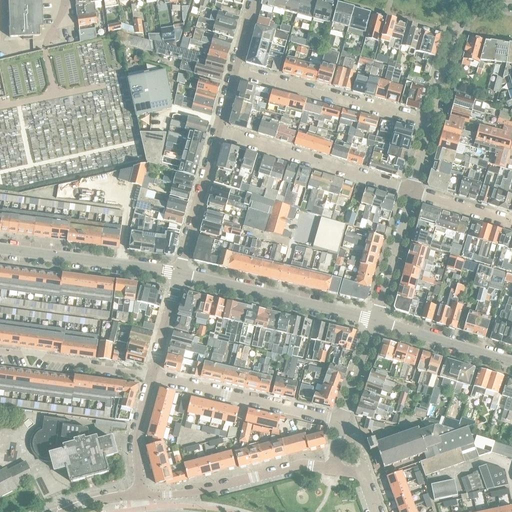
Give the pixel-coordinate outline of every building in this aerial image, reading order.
[(22,37),(23,40),(32,39),(32,36),(40,36),(40,27),(43,27),(42,0),(8,0),(9,28),(9,37),(22,37)] [(101,0),(75,0),(79,26),(97,24),(94,2),(101,1),(101,0)] [(201,0),(200,6),(206,8),(208,0),(201,0)] [(216,0),(216,2),(213,10),(218,12),(220,12),(222,6),(223,4),(223,0),(216,0)] [(262,0),(261,5),(273,8),(275,0),(262,0)] [(288,0),(275,0),(273,8),(285,11),(288,0)] [(300,0),(288,0),(285,11),(297,14),(300,0)] [(317,0),(300,0),(297,14),(313,18),(317,0)] [(334,4),(320,0),(317,0),(313,18),(312,20),(323,23),(323,21),(329,23),(334,4)] [(130,5),(132,23),(134,32),(143,33),(140,12),(137,12),(136,4),(130,5)] [(348,32),(354,9),(337,5),(330,31),(346,35),(347,32),(348,32)] [(240,12),(222,6),(220,12),(239,18),(240,12)] [(354,9),(348,32),(364,36),(370,13),(354,9)] [(206,14),(205,19),(236,28),(239,18),(220,12),(218,12),(216,17),(206,14)] [(365,38),(378,41),(385,17),(376,15),(372,14),(365,38)] [(200,29),(201,24),(213,27),(212,32),(232,39),(236,28),(205,19),(199,17),(195,27),(200,29)] [(258,18),(255,26),(268,30),(269,24),(270,22),(258,18)] [(394,49),(396,40),(391,39),(395,22),(396,20),(387,18),(381,41),(389,43),(388,47),(394,49)] [(120,22),(107,25),(109,32),(121,29),(120,22)] [(406,25),(395,22),(391,39),(396,40),(394,49),(399,50),(400,46),(401,42),(402,42),(406,25)] [(407,23),(406,25),(402,42),(401,42),(400,46),(409,49),(407,53),(414,55),(415,51),(420,32),(416,30),(417,26),(407,23)] [(269,24),(268,30),(275,32),(276,26),(269,24)] [(281,25),(280,31),(289,33),(290,27),(281,25)] [(254,31),(252,39),(271,44),(273,38),(286,42),(288,35),(275,32),(268,30),(255,26),(254,31)] [(173,28),(175,37),(176,42),(179,40),(183,27),(173,28)] [(421,29),(420,32),(415,51),(423,54),(422,59),(426,60),(423,71),(430,73),(440,34),(432,32),(432,35),(429,34),(430,32),(429,29),(424,28),(421,29)] [(97,38),(96,29),(80,31),(81,42),(97,38)] [(192,40),(229,51),(232,40),(213,35),(212,39),(202,36),(204,31),(195,29),(192,40)] [(226,61),(207,56),(206,61),(199,59),(201,54),(188,51),(187,51),(180,49),(177,48),(163,45),(150,41),(119,33),(121,43),(156,53),(181,60),(179,69),(194,73),(194,74),(220,81),(226,61)] [(161,34),(149,35),(149,36),(150,41),(163,45),(162,39),(161,39),(161,34)] [(307,41),(306,46),(311,47),(311,45),(314,45),(316,38),(308,36),(307,41)] [(162,39),(163,45),(177,48),(176,42),(175,37),(162,39)] [(189,45),(191,39),(188,38),(184,37),(180,49),(187,51),(188,51),(187,51),(189,45)] [(470,60),(479,63),(485,41),(477,39),(476,40),(468,38),(461,64),(468,66),(470,60)] [(191,39),(189,45),(209,50),(207,56),(226,61),(229,51),(192,40),(191,39)] [(252,39),(249,51),(268,56),(274,58),(281,60),(282,54),(269,51),(271,44),(252,39)] [(485,41),(479,63),(476,73),(480,74),(484,63),(483,63),(483,61),(487,61),(487,64),(494,65),(497,42),(490,41),(490,42),(485,41)] [(500,66),(496,81),(501,83),(502,78),(506,63),(506,64),(509,43),(508,44),(504,44),(504,43),(497,42),(494,65),(500,66)] [(511,67),(511,43),(509,43),(506,64),(506,63),(502,78),(506,77),(509,76),(510,76),(511,68),(510,68),(509,67),(509,65),(511,65),(511,67)] [(287,57),(282,73),(294,76),(298,61),(300,53),(302,47),(290,44),(289,48),(296,50),(293,59),(287,57)] [(339,53),(325,49),(316,82),(330,86),(331,82),(339,53)] [(247,58),(246,63),(265,68),(268,56),(249,51),(247,58)] [(338,68),(333,86),(334,86),(335,87),(337,88),(339,87),(342,88),(351,56),(345,55),(341,69),(338,68)] [(351,56),(342,88),(345,89),(345,90),(348,91),(349,90),(350,90),(355,73),(351,71),(354,60),(355,57),(351,56)] [(360,57),(358,63),(366,65),(371,67),(372,63),(373,61),(360,57)] [(274,58),(271,70),(278,72),(281,60),(274,58)] [(298,61),(294,76),(305,79),(309,64),(298,61)] [(372,63),(371,67),(364,95),(374,97),(378,80),(375,79),(378,68),(376,68),(377,64),(372,63)] [(316,82),(319,71),(320,67),(309,64),(305,79),(316,82)] [(366,74),(363,74),(357,72),(352,92),(364,95),(371,67),(366,65),(364,72),(366,72),(366,74)] [(383,80),(380,79),(375,98),(385,101),(393,69),(394,69),(388,67),(387,67),(383,80)] [(398,86),(401,72),(393,69),(385,101),(398,104),(402,87),(398,86)] [(165,70),(129,78),(137,116),(170,109),(172,101),(165,70)] [(408,74),(406,82),(426,88),(428,79),(408,74)] [(184,84),(186,77),(178,75),(177,82),(184,84)] [(189,88),(197,90),(217,95),(219,86),(199,80),(198,86),(190,84),(189,88)] [(406,82),(400,105),(418,110),(418,108),(420,108),(421,103),(420,101),(422,97),(423,97),(426,88),(406,82)] [(238,92),(252,96),(254,90),(269,95),(270,90),(242,83),(240,84),(238,92)] [(471,92),(460,89),(455,88),(453,93),(455,94),(469,98),(471,92)] [(197,90),(195,95),(190,94),(189,99),(194,100),(214,105),(217,95),(197,90)] [(281,117),(283,117),(289,95),(272,91),(270,100),(268,105),(278,108),(278,110),(280,111),(279,114),(283,115),(283,116),(281,116),(281,117)] [(238,92),(235,101),(264,109),(266,104),(252,100),(253,96),(252,96),(238,92)] [(474,99),(469,98),(455,94),(453,95),(451,100),(453,102),(454,103),(453,106),(472,111),(472,110),(485,114),(486,109),(473,104),(474,99)] [(174,105),(211,116),(214,105),(194,100),(193,105),(182,102),(183,97),(176,95),(174,105)] [(283,117),(290,120),(291,116),(289,115),(290,110),(302,114),(306,100),(289,95),(283,117)] [(323,104),(306,100),(302,114),(300,122),(305,124),(308,115),(314,117),(313,119),(318,121),(323,104)] [(241,115),(249,117),(251,110),(263,113),(264,109),(235,101),(232,113),(240,116),(241,115)] [(323,104),(318,121),(317,126),(322,127),(324,119),(330,121),(331,116),(338,118),(340,109),(323,104)] [(470,118),(483,122),(484,116),(472,112),(472,111),(453,106),(452,109),(451,109),(448,110),(447,115),(448,117),(450,118),(463,121),(468,123),(470,118)] [(500,111),(498,119),(501,119),(509,121),(511,115),(510,111),(502,109),(502,112),(500,111)] [(360,115),(342,110),(339,123),(354,127),(353,130),(356,131),(360,115)] [(231,126),(255,133),(257,127),(251,125),(254,118),(249,117),(241,115),(240,116),(232,113),(229,123),(231,126)] [(361,133),(361,131),(368,132),(369,126),(376,128),(378,119),(360,115),(356,131),(355,136),(363,138),(364,134),(361,133)] [(275,139),(281,117),(279,121),(262,116),(261,121),(259,128),(257,127),(255,133),(275,139)] [(290,120),(283,117),(281,117),(275,139),(292,144),(296,131),(288,129),(288,127),(290,120)] [(187,124),(172,120),(170,127),(188,131),(206,136),(209,125),(208,123),(188,118),(187,124)] [(445,123),(442,133),(473,141),(476,134),(460,130),(463,121),(450,118),(448,124),(445,123)] [(511,123),(498,119),(497,124),(505,126),(503,132),(511,134),(511,123)] [(392,135),(411,139),(414,129),(380,120),(379,127),(381,127),(380,131),(392,135)] [(476,134),(473,141),(510,151),(511,144),(511,142),(511,134),(503,132),(478,125),(476,134)] [(316,134),(318,129),(310,126),(308,132),(316,134)] [(327,132),(318,129),(316,134),(325,137),(327,132)] [(169,131),(168,137),(203,146),(206,136),(188,131),(187,136),(169,131)] [(140,133),(147,163),(159,167),(166,133),(140,133)] [(442,133),(438,148),(456,154),(459,143),(473,147),(473,148),(495,154),(493,165),(505,169),(510,151),(473,141),(442,133)] [(294,145),(311,150),(316,137),(307,134),(306,136),(298,134),(294,145)] [(391,140),(376,136),(375,142),(374,141),(373,147),(374,146),(381,148),(383,143),(389,145),(408,150),(411,139),(392,135),(391,140)] [(183,152),(200,157),(203,146),(168,137),(167,141),(184,146),(183,152)] [(325,140),(316,137),(311,150),(329,156),(332,144),(324,142),(325,140)] [(331,156),(346,161),(352,144),(346,142),(345,146),(343,146),(344,143),(335,141),(331,156)] [(358,145),(352,144),(346,161),(361,166),(367,148),(358,145)] [(240,191),(242,183),(243,178),(238,176),(246,151),(239,149),(223,145),(213,183),(240,191)] [(408,150),(389,145),(386,156),(388,157),(405,161),(408,150)] [(465,162),(464,165),(468,166),(469,163),(470,158),(456,154),(438,148),(434,161),(452,166),(454,159),(465,162)] [(165,151),(163,158),(197,167),(200,157),(183,152),(181,158),(177,156),(177,155),(165,151)] [(246,151),(238,176),(243,178),(245,172),(251,174),(257,154),(246,151)] [(405,162),(405,161),(388,157),(386,163),(380,161),(382,155),(373,153),(368,168),(391,175),(398,178),(399,177),(401,176),(405,162)] [(252,195),(263,198),(275,160),(264,156),(258,173),(264,175),(259,188),(250,185),(247,193),(252,195)] [(195,177),(197,167),(163,158),(162,162),(179,167),(177,172),(195,177)] [(278,191),(271,189),(274,178),(281,180),(286,163),(275,160),(263,198),(275,202),(278,191)] [(434,161),(431,171),(460,180),(462,174),(451,171),(452,166),(434,161)] [(282,204),(287,206),(299,167),(288,164),(283,181),(289,183),(282,204)] [(141,187),(144,177),(147,165),(133,168),(121,169),(118,180),(129,183),(137,185),(133,200),(138,201),(141,189),(140,189),(140,187),(141,187)] [(497,174),(499,169),(488,166),(487,171),(497,174)] [(299,167),(287,206),(293,208),(293,207),(300,186),(305,188),(311,171),(299,167)] [(457,196),(467,198),(475,171),(469,169),(466,180),(463,178),(457,196)] [(460,180),(431,171),(428,184),(430,187),(455,195),(460,180)] [(480,173),(475,171),(467,198),(476,201),(481,184),(477,183),(480,173)] [(494,185),(493,190),(488,205),(498,208),(509,172),(504,171),(499,187),(494,185)] [(313,205),(315,198),(322,175),(312,172),(308,187),(312,188),(305,209),(311,211),(313,205)] [(498,208),(508,211),(511,197),(511,195),(506,194),(511,175),(511,173),(509,172),(498,208)] [(478,202),(488,205),(493,190),(487,188),(491,174),(487,173),(478,202)] [(165,177),(164,183),(191,190),(194,179),(174,174),(173,179),(165,177)] [(324,191),(328,193),(333,178),(322,175),(315,198),(321,200),(324,191)] [(336,205),(344,181),(333,178),(328,193),(332,194),(330,203),(336,205)] [(188,200),(191,190),(164,183),(153,180),(152,184),(171,189),(169,195),(188,200)] [(344,181),(336,205),(342,206),(344,198),(349,199),(354,184),(344,181)] [(240,191),(246,193),(247,193),(250,185),(242,183),(240,191)] [(213,185),(210,195),(249,206),(252,195),(247,193),(246,193),(245,198),(229,194),(230,190),(213,185)] [(371,206),(376,191),(366,188),(361,203),(366,205),(362,219),(367,221),(371,206)] [(144,197),(145,195),(146,191),(141,189),(138,201),(137,202),(184,215),(187,204),(169,199),(167,204),(144,197)] [(372,222),(378,223),(386,194),(376,191),(371,206),(376,208),(372,222)] [(385,234),(387,227),(379,225),(380,219),(388,221),(395,199),(394,197),(386,194),(378,223),(375,231),(385,234)] [(210,195),(207,206),(224,211),(226,205),(247,211),(249,206),(210,195)] [(263,198),(252,195),(249,206),(247,211),(243,225),(265,232),(291,238),(292,232),(283,230),(286,219),(293,220),(296,209),(293,207),(293,208),(287,206),(282,204),(275,202),(263,198)] [(184,215),(137,202),(134,214),(140,215),(144,216),(145,210),(151,212),(152,211),(165,214),(163,219),(181,225),(184,215)] [(311,211),(311,213),(310,213),(321,216),(323,209),(313,205),(311,211)] [(431,241),(434,232),(440,211),(431,208),(422,206),(412,242),(420,244),(429,247),(431,241)] [(3,210),(0,229),(0,230),(8,232),(11,209),(3,208),(3,210)] [(17,233),(20,210),(11,209),(8,232),(17,233)] [(323,209),(321,216),(332,219),(334,212),(323,209)] [(28,211),(20,210),(17,233),(25,234),(28,211)] [(34,235),(37,212),(28,211),(25,234),(34,235)] [(203,221),(232,228),(233,223),(225,221),(225,223),(222,223),(224,216),(206,211),(203,221)] [(445,229),(450,214),(441,211),(440,211),(434,232),(444,235),(445,229)] [(45,213),(37,212),(34,235),(42,237),(45,213)] [(356,214),(352,213),(347,212),(344,223),(353,226),(356,214)] [(50,238),(54,214),(45,213),(42,237),(50,238)] [(59,239),(62,215),(54,214),(50,238),(59,239)] [(448,238),(453,239),(460,217),(450,214),(445,229),(451,231),(448,238)] [(70,217),(62,215),(59,239),(67,240),(67,242),(70,219),(70,217)] [(145,216),(144,216),(140,215),(137,232),(132,232),(129,250),(140,251),(145,216)] [(150,218),(145,216),(140,251),(153,253),(156,234),(148,233),(150,218)] [(460,234),(465,236),(470,220),(460,217),(453,239),(458,241),(460,234)] [(321,218),(318,227),(342,234),(345,225),(321,218)] [(70,219),(67,242),(76,243),(79,220),(70,219)] [(79,220),(76,243),(84,244),(87,221),(79,220)] [(87,221),(84,244),(92,245),(95,222),(87,221)] [(234,238),(233,243),(238,244),(242,232),(231,229),(232,228),(203,221),(200,232),(218,236),(221,227),(223,228),(223,231),(230,233),(230,235),(235,236),(234,238)] [(477,239),(482,224),(472,221),(463,250),(461,256),(471,259),(473,253),(469,252),(468,250),(472,237),(477,239)] [(95,222),(92,245),(101,246),(104,223),(95,222)] [(109,247),(112,224),(104,223),(101,246),(109,247)] [(121,226),(112,224),(109,247),(118,249),(121,226)] [(174,254),(180,232),(176,231),(177,226),(169,224),(167,232),(164,255),(171,256),(174,254)] [(473,260),(481,262),(492,227),(482,224),(477,239),(482,240),(478,255),(475,254),(473,260)] [(318,227),(315,237),(340,244),(342,234),(318,227)] [(502,230),(492,227),(481,262),(491,265),(493,260),(487,259),(492,243),(497,245),(502,230)] [(496,267),(500,268),(511,233),(502,230),(497,245),(502,247),(496,267)] [(156,234),(153,253),(164,255),(167,232),(165,231),(164,235),(156,234)] [(362,236),(346,231),(344,237),(381,248),(384,238),(363,232),(362,236)] [(511,249),(511,233),(500,268),(505,270),(511,249)] [(199,237),(196,247),(221,253),(224,242),(219,241),(217,245),(213,244),(214,240),(199,237)] [(315,237),(313,247),(337,253),(340,244),(315,237)] [(378,258),(381,248),(344,237),(343,241),(364,247),(362,253),(378,258)] [(237,271),(248,274),(257,240),(252,239),(250,247),(247,257),(242,256),(237,271)] [(260,241),(257,240),(248,274),(258,276),(263,261),(263,258),(258,257),(260,250),(258,250),(260,241)] [(429,247),(439,250),(441,245),(431,241),(429,247)] [(224,242),(221,253),(217,267),(227,269),(234,245),(229,243),(227,252),(223,252),(224,249),(225,248),(227,243),(224,242)] [(258,276),(268,279),(278,246),(273,244),(268,262),(263,261),(258,276)] [(430,250),(411,244),(408,255),(432,263),(434,257),(428,256),(430,250)] [(227,269),(237,271),(242,256),(234,254),(235,250),(238,251),(240,246),(234,245),(227,269)] [(439,250),(448,253),(450,247),(441,245),(439,250)] [(282,247),(278,246),(268,279),(281,282),(286,283),(288,275),(281,273),(284,266),(284,264),(280,263),(282,254),(280,254),(282,247)] [(194,261),(217,267),(221,253),(196,247),(193,258),(194,261)] [(286,266),(284,266),(281,273),(288,275),(286,283),(297,285),(307,249),(297,247),(295,248),(294,251),(305,254),(302,264),(292,262),(290,267),(286,266)] [(450,254),(449,256),(458,259),(460,250),(450,247),(448,253),(450,254)] [(297,285),(307,288),(312,269),(306,268),(306,267),(308,261),(311,250),(307,249),(297,285)] [(338,254),(337,256),(343,258),(345,251),(339,249),(338,254)] [(312,269),(307,288),(317,290),(327,256),(327,254),(321,252),(316,270),(312,269)] [(378,258),(362,253),(361,259),(351,256),(350,260),(376,268),(378,258)] [(432,265),(432,263),(408,255),(405,266),(424,272),(424,271),(420,270),(422,263),(432,265)] [(332,277),(331,277),(325,276),(327,265),(329,265),(331,256),(327,256),(317,290),(328,293),(332,277)] [(341,267),(343,258),(337,256),(335,265),(341,267)] [(461,270),(462,269),(464,261),(458,259),(449,256),(447,266),(452,268),(461,270)] [(373,278),(376,268),(350,260),(350,261),(347,260),(346,264),(353,266),(353,268),(358,270),(357,273),(373,278)] [(478,265),(464,261),(462,269),(475,273),(478,265)] [(501,291),(504,281),(506,273),(478,265),(475,273),(472,286),(479,288),(487,290),(488,287),(501,291)] [(429,284),(434,286),(440,288),(442,282),(437,281),(437,279),(429,276),(429,278),(422,276),(424,272),(405,266),(402,276),(429,284)] [(1,289),(9,290),(12,268),(3,267),(1,289)] [(332,277),(328,293),(337,295),(344,268),(340,267),(336,278),(332,277)] [(9,290),(17,291),(20,270),(12,268),(9,290)] [(20,270),(17,291),(26,292),(29,271),(20,270)] [(26,292),(34,293),(37,272),(29,271),(26,292)] [(37,272),(34,293),(43,294),(46,273),(37,272)] [(43,294),(52,295),(55,274),(46,273),(43,294)] [(344,276),(343,280),(370,287),(373,278),(357,273),(355,279),(344,276)] [(55,274),(52,295),(60,296),(60,295),(62,275),(55,274)] [(60,295),(68,296),(71,275),(63,274),(62,275),(60,295)] [(68,296),(77,297),(79,276),(71,275),(68,296)] [(79,276),(77,297),(85,298),(88,277),(79,276)] [(428,288),(429,284),(402,276),(399,287),(414,292),(416,284),(420,284),(419,286),(428,288)] [(85,298),(94,299),(97,278),(88,277),(85,298)] [(94,299),(102,300),(105,279),(97,278),(94,299)] [(105,279),(102,300),(111,301),(114,280),(105,279)] [(440,305),(435,323),(446,326),(457,284),(458,281),(453,279),(446,306),(440,305)] [(367,300),(370,287),(343,280),(339,295),(364,301),(367,300)] [(123,306),(126,282),(116,281),(114,299),(118,299),(118,305),(123,306)] [(123,306),(122,313),(121,321),(126,322),(129,301),(135,302),(135,294),(137,283),(126,282),(123,306)] [(141,303),(147,305),(152,286),(141,284),(138,295),(135,294),(135,302),(133,316),(137,316),(139,305),(141,303)] [(465,286),(457,284),(446,326),(456,329),(461,311),(455,309),(458,298),(461,299),(465,286)] [(152,286),(147,305),(145,316),(149,317),(151,309),(149,309),(150,305),(159,308),(164,290),(163,289),(162,287),(158,286),(157,288),(152,286)] [(429,292),(428,296),(432,297),(433,293),(438,295),(440,288),(434,286),(432,293),(429,292)] [(426,295),(423,294),(422,299),(413,296),(414,292),(399,287),(396,297),(423,305),(426,295)] [(485,297),(487,290),(479,288),(476,301),(477,301),(474,312),(469,311),(463,331),(474,335),(484,300),(485,297)] [(193,308),(197,309),(200,295),(184,291),(181,304),(180,304),(177,316),(178,316),(174,328),(188,331),(189,326),(192,326),(193,319),(195,320),(195,316),(193,316),(194,314),(192,314),(193,308)] [(213,298),(200,295),(197,309),(196,313),(202,315),(202,317),(208,319),(208,315),(213,298)] [(430,304),(432,297),(428,296),(421,319),(431,322),(436,306),(430,304)] [(420,318),(423,305),(396,297),(393,308),(395,310),(420,318)] [(489,302),(488,301),(490,298),(485,297),(484,300),(474,335),(484,338),(491,318),(485,316),(489,302)] [(208,337),(208,338),(218,340),(219,335),(223,319),(227,302),(213,298),(208,315),(217,318),(215,328),(214,333),(210,332),(209,333),(205,332),(204,336),(208,337)] [(495,322),(490,340),(501,343),(511,305),(511,298),(508,305),(506,305),(504,311),(503,311),(501,312),(499,317),(500,319),(502,319),(500,324),(495,322)] [(225,333),(229,334),(230,334),(238,304),(227,302),(223,319),(228,320),(225,333)] [(238,304),(230,334),(230,338),(229,340),(233,341),(238,322),(243,324),(247,306),(238,304)] [(511,305),(501,343),(511,346),(511,325),(511,305)] [(240,336),(239,342),(239,343),(244,344),(245,337),(248,325),(254,326),(258,309),(247,306),(243,324),(240,336)] [(256,346),(261,348),(266,331),(265,331),(270,312),(260,310),(256,327),(260,328),(257,342),(252,341),(251,346),(256,346)] [(271,350),(272,345),(280,314),(270,312),(265,331),(266,331),(270,332),(268,343),(269,343),(267,349),(271,350)] [(281,332),(286,334),(290,317),(280,314),(272,345),(278,346),(281,332)] [(287,352),(292,353),(300,319),(290,317),(286,334),(291,335),(287,352)] [(311,322),(300,319),(292,353),(292,355),(302,357),(303,355),(297,354),(302,337),(307,339),(311,322)] [(5,321),(2,344),(10,345),(13,322),(5,321)] [(107,342),(100,340),(97,359),(110,360),(112,343),(114,343),(114,340),(115,337),(117,330),(118,323),(113,321),(109,337),(107,342)] [(13,322),(10,345),(19,347),(22,323),(13,322)] [(324,325),(314,322),(310,339),(315,340),(312,351),(313,351),(311,359),(305,358),(304,360),(316,363),(316,360),(324,325)] [(22,323),(19,347),(27,348),(30,325),(22,323)] [(30,325),(27,348),(36,349),(39,326),(30,325)] [(325,345),(330,346),(335,327),(324,325),(316,360),(324,362),(326,352),(323,351),(325,345)] [(44,350),(47,327),(39,326),(36,349),(44,350)] [(55,328),(47,327),(44,350),(52,351),(55,328)] [(358,333),(335,327),(330,346),(335,347),(332,363),(347,369),(359,335),(358,333)] [(64,329),(55,328),(52,351),(61,352),(61,354),(64,329)] [(149,346),(152,334),(132,328),(129,334),(121,332),(117,330),(115,337),(149,346)] [(64,329),(61,354),(69,355),(72,332),(64,331),(64,329)] [(81,333),(72,332),(69,355),(78,356),(81,333)] [(170,342),(199,350),(200,346),(191,344),(193,336),(173,332),(170,342)] [(89,334),(81,333),(78,356),(86,357),(89,334)] [(86,357),(95,359),(98,336),(89,334),(86,357)] [(115,337),(114,340),(127,343),(125,349),(114,346),(114,348),(146,356),(149,346),(115,337)] [(200,378),(211,380),(221,341),(218,340),(208,338),(206,345),(213,347),(210,362),(204,361),(200,378)] [(376,357),(373,368),(389,373),(393,361),(398,345),(383,340),(377,358),(376,357)] [(227,342),(221,341),(211,380),(224,383),(228,366),(221,364),(223,355),(224,355),(227,342)] [(204,352),(199,350),(170,342),(167,353),(184,357),(185,351),(200,355),(197,363),(201,364),(204,352)] [(233,367),(228,366),(224,383),(234,386),(244,346),(238,345),(233,367)] [(398,345),(393,361),(398,363),(393,379),(398,380),(408,348),(398,345)] [(249,348),(244,346),(234,386),(247,389),(251,372),(249,372),(250,368),(245,367),(249,348)] [(146,356),(114,348),(113,352),(126,355),(125,362),(132,363),(144,365),(146,356)] [(409,366),(414,368),(419,351),(408,348),(398,380),(404,382),(409,366)] [(416,392),(420,393),(432,355),(422,352),(417,369),(421,370),(417,384),(418,385),(416,392)] [(198,377),(201,364),(197,363),(167,355),(163,369),(180,373),(182,363),(193,366),(191,375),(198,377)] [(432,355),(420,393),(424,395),(427,387),(431,374),(436,375),(442,358),(432,355)] [(253,372),(251,372),(247,389),(257,391),(264,365),(265,359),(259,357),(257,368),(254,367),(253,372)] [(282,378),(281,378),(276,377),(272,395),(283,397),(292,358),(287,357),(282,378)] [(297,359),(292,358),(283,397),(293,400),(297,382),(292,380),(297,359)] [(265,359),(264,365),(257,391),(268,394),(272,376),(267,375),(269,366),(268,366),(269,360),(265,359)] [(440,377),(457,382),(462,365),(445,359),(440,377)] [(307,371),(316,373),(326,375),(342,381),(346,371),(330,365),(328,370),(321,368),(312,366),(312,367),(309,366),(307,371)] [(475,369),(462,365),(457,382),(453,393),(459,395),(462,384),(469,386),(475,369)] [(15,370),(7,369),(4,390),(13,391),(15,370)] [(15,370),(13,391),(21,392),(24,371),(15,370)] [(368,380),(392,389),(407,394),(408,391),(403,389),(403,387),(385,379),(386,375),(372,370),(368,380)] [(477,387),(486,390),(491,373),(479,370),(474,385),(472,385),(466,403),(468,404),(469,402),(471,403),(477,387)] [(32,372),(24,371),(21,392),(29,393),(32,372)] [(29,393),(38,394),(40,373),(32,372),(29,393)] [(40,373),(38,394),(46,396),(49,374),(40,373)] [(323,380),(322,385),(339,391),(342,381),(326,375),(316,373),(315,378),(323,380)] [(491,403),(496,405),(500,393),(498,393),(503,377),(491,373),(486,390),(495,392),(491,403)] [(46,396),(55,397),(58,375),(49,374),(46,396)] [(58,375),(55,397),(63,398),(66,377),(58,375)] [(72,397),(80,398),(83,377),(75,376),(74,378),(71,399),(72,399),(72,397)] [(63,398),(71,399),(74,378),(66,377),(63,398)] [(83,377),(80,398),(88,399),(91,378),(83,377)] [(88,399),(97,400),(99,379),(91,378),(88,399)] [(500,418),(506,419),(511,397),(511,379),(507,378),(502,396),(507,397),(500,418)] [(105,402),(108,380),(99,379),(97,400),(105,402)] [(442,381),(437,379),(433,391),(438,393),(439,389),(440,389),(442,381)] [(104,411),(103,417),(109,418),(112,397),(114,398),(116,381),(108,380),(105,402),(104,411)] [(368,380),(364,390),(379,395),(382,387),(385,388),(384,390),(390,393),(392,389),(368,380)] [(114,419),(117,420),(123,399),(126,384),(126,383),(116,381),(114,398),(115,398),(119,398),(114,419)] [(137,385),(126,384),(123,399),(117,420),(129,421),(136,393),(135,393),(137,385)] [(335,401),(339,391),(322,385),(320,390),(313,388),(313,387),(301,384),(300,390),(310,393),(335,401)] [(157,400),(172,404),(175,393),(160,389),(157,400)] [(332,409),(335,401),(310,393),(300,390),(299,395),(313,399),(312,404),(332,409)] [(378,402),(380,398),(364,392),(360,403),(386,413),(389,406),(378,402)] [(398,404),(403,405),(407,394),(401,393),(398,404)] [(199,416),(203,401),(191,398),(187,413),(199,416)] [(169,415),(172,404),(157,400),(154,411),(169,415)] [(211,419),(215,404),(203,401),(199,416),(211,419)] [(385,417),(386,413),(360,403),(356,414),(373,418),(374,413),(385,417)] [(215,404),(211,419),(223,421),(226,406),(215,404)] [(423,421),(427,412),(428,408),(420,405),(419,409),(415,408),(412,417),(423,421)] [(226,406),(223,421),(235,424),(238,409),(226,406)] [(245,422),(273,428),(276,429),(278,420),(283,421),(284,418),(248,409),(245,422)] [(166,427),(169,415),(154,411),(151,423),(166,427)] [(116,454),(112,438),(97,442),(96,438),(89,440),(88,434),(89,434),(88,430),(88,429),(87,429),(70,426),(70,421),(44,417),(42,428),(39,429),(35,432),(32,436),(31,440),(30,444),(31,449),(32,453),(35,457),(39,460),(43,461),(48,462),(52,461),(55,471),(66,468),(70,482),(108,472),(104,457),(116,454)] [(162,440),(166,427),(151,423),(147,436),(153,437),(162,440)] [(239,468),(250,465),(246,448),(251,425),(243,423),(239,441),(243,442),(241,446),(242,449),(234,451),(239,468)] [(459,449),(474,444),(471,435),(468,427),(458,430),(437,424),(419,430),(418,427),(375,442),(374,439),(367,442),(370,451),(371,450),(376,465),(382,463),(384,468),(392,465),(393,467),(413,461),(412,458),(427,452),(426,449),(431,447),(434,457),(459,449)] [(324,427),(317,426),(316,433),(305,436),(308,449),(326,445),(322,433),(324,427)] [(308,449),(305,436),(304,433),(281,439),(285,455),(308,449)] [(478,457),(491,453),(494,442),(471,435),(474,444),(478,457)] [(169,452),(166,453),(162,440),(153,437),(155,445),(146,447),(150,459),(169,454),(169,452)] [(281,439),(270,442),(274,458),(285,455),(281,439)] [(274,458),(270,442),(266,443),(265,441),(258,443),(259,445),(258,445),(262,462),(274,458)] [(511,447),(510,447),(494,442),(491,453),(510,459),(510,460),(511,460),(511,447)] [(459,449),(434,457),(420,462),(425,476),(465,462),(478,457),(474,444),(459,449)] [(258,445),(246,448),(250,465),(262,462),(258,445)] [(230,450),(218,454),(223,470),(235,467),(230,450)] [(152,471),(169,466),(167,459),(170,458),(169,454),(150,459),(152,471)] [(223,470),(218,454),(207,457),(211,473),(223,470)] [(179,468),(183,467),(180,455),(174,457),(176,464),(178,463),(179,468)] [(196,458),(195,458),(199,476),(211,473),(207,457),(196,460),(196,458)] [(183,461),(188,479),(199,476),(195,458),(183,461)] [(0,472),(0,496),(16,489),(15,487),(33,478),(25,462),(7,471),(6,469),(0,472)] [(486,490),(494,489),(485,465),(478,468),(486,490)] [(487,465),(485,465),(494,489),(508,485),(508,484),(507,484),(504,470),(487,465)] [(186,480),(183,470),(171,473),(169,466),(152,471),(156,484),(169,480),(170,484),(186,480)] [(479,490),(485,488),(479,471),(473,473),(479,490)] [(387,477),(391,489),(405,483),(401,472),(387,477)] [(466,493),(478,489),(473,474),(461,478),(466,493)] [(434,500),(457,495),(454,480),(431,485),(434,500)] [(409,495),(405,483),(391,489),(395,500),(409,495)] [(508,488),(496,491),(498,497),(498,498),(502,497),(502,496),(510,494),(508,488)] [(472,493),(473,499),(474,499),(476,511),(481,510),(477,493),(481,492),(481,491),(472,493)] [(413,506),(409,495),(395,500),(399,511),(413,506)]
